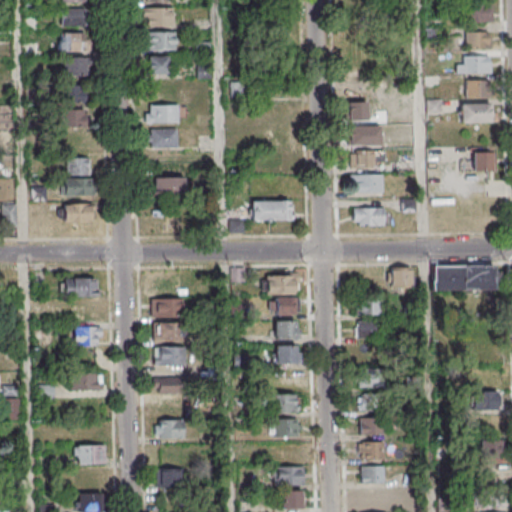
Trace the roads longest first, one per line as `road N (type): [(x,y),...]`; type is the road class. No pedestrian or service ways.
road 1 (residential): [(130,511),(112,0)]
road 2 (residential): [(333,511),(316,0)]
road 3 (residential): [(511,248),(0,255)]
